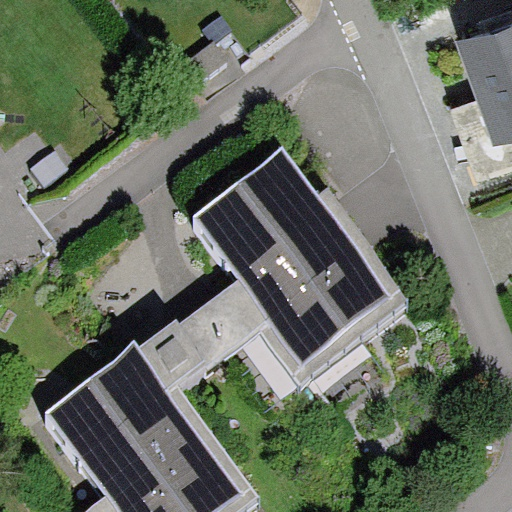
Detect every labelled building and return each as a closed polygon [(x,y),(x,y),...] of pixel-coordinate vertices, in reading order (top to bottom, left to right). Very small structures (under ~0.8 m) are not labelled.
[(511,5),(456,26),(480,92),(495,132),(511,126),(511,5)] [(229,66),(214,46),(182,70),(197,90),(229,66)] [(511,126),(495,132),(480,92),(451,103),(477,176),(511,163),(511,126)] [(394,310),(284,163),(193,230),(239,291),(270,332),(303,377),(394,310)] [(270,332),(239,291),(139,364),(170,405),(270,332)] [(139,364),(135,359),(46,427),(107,506),(98,511),(236,511),(246,505),(170,405),(139,364)]
